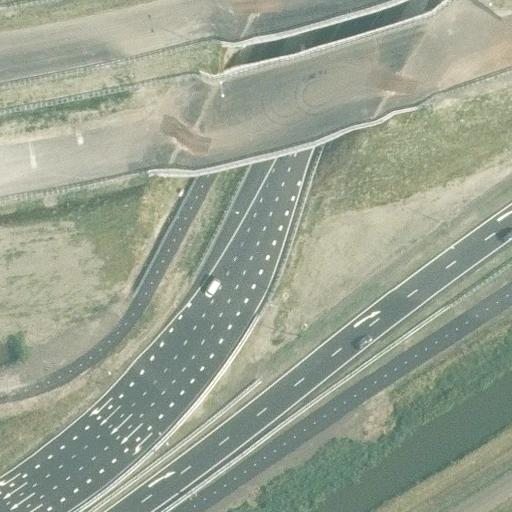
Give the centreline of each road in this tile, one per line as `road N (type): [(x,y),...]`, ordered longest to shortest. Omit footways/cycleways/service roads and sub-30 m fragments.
road 1 (motorway): [(361,0),(208,320),(115,430),(5,511)]
road 2 (motorway): [(0,165),(398,70),(511,31)]
road 3 (motorway): [(127,511),(511,220)]
road 4 (motorway): [(271,0),(0,60)]
